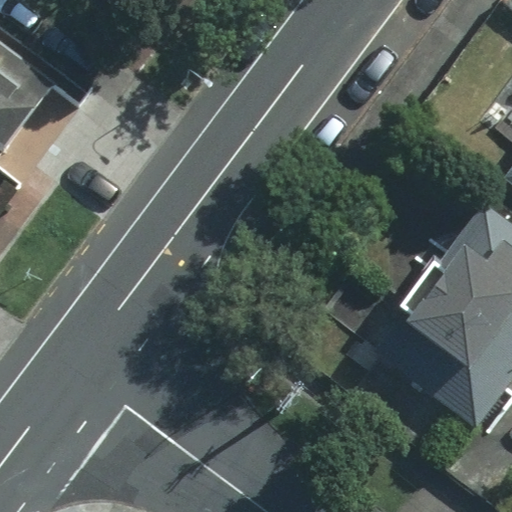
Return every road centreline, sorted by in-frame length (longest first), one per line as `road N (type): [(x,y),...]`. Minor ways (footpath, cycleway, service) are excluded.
road 1 (secondary): [(351,0),(77,365)]
road 2 (residential): [(77,365),(273,511)]
road 3 (secondary): [(77,365),(0,467)]
